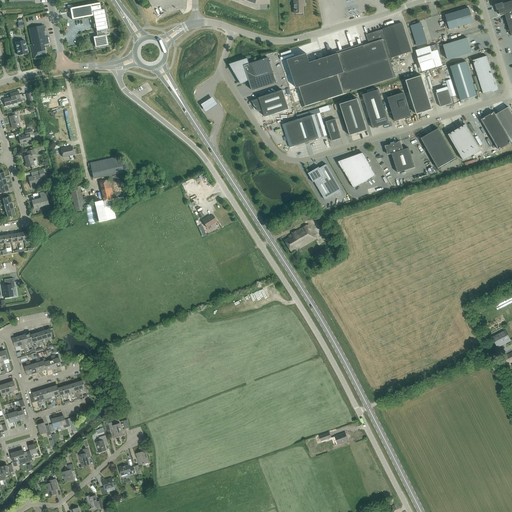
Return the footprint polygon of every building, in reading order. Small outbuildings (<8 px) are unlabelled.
[(293,0),(294,13),(303,12),(303,6),(304,6),(303,0),(293,0)] [(100,3),(70,8),(72,20),(93,16),(95,24),(95,27),(97,36),(106,35),(109,34),(104,9),(101,10),(100,6),(100,3)] [(511,3),(503,6),(503,4),(496,6),(497,11),(499,10),(501,15),(504,14),(511,36),(511,35),(511,3)] [(445,15),(449,30),(473,22),(469,8),(445,15)] [(307,54),(287,60),(296,88),(302,107),(346,93),(346,92),(350,91),(350,92),(394,78),(388,59),(411,51),(402,23),(383,29),(366,35),(369,44),(363,46),(363,44),(343,51),(343,52),(338,54),(310,63),(307,54)] [(411,26),(417,46),(427,43),(421,23),(411,26)] [(32,44),(30,44),(33,59),(46,56),(44,44),(49,43),(47,37),(46,37),(43,25),(29,28),(32,44)] [(97,36),(93,37),(93,38),(94,41),(95,47),(104,46),(108,45),(107,39),(106,35),(97,36)] [(442,45),(446,59),(474,51),(469,37),(442,45)] [(25,42),(25,40),(16,42),(17,47),(16,47),(18,55),(27,53),(25,42)] [(483,94),(491,91),(498,89),(494,78),(487,56),(472,60),(483,94)] [(231,64),(242,83),(249,80),(252,90),(276,82),(268,58),(249,64),(248,59),(232,64),(231,64)] [(450,66),(461,101),(477,96),(466,61),(450,66)] [(406,81),(416,114),(432,109),(421,76),(406,81)] [(62,86),(62,89),(39,93),(40,101),(67,96),(65,86),(62,86)] [(378,89),(362,94),(373,128),(389,123),(378,89)] [(441,106),(447,105),(447,106),(454,104),(452,97),(450,98),(448,89),(436,93),(441,106)] [(251,101),(258,112),(262,110),(265,117),(289,109),(283,90),(258,98),(259,99),(251,101)] [(11,93),(12,97),(4,99),(5,106),(18,103),(16,96),(19,95),(18,91),(11,93)] [(387,97),(395,121),(411,116),(404,92),(387,97)] [(212,97),(201,104),(205,111),(217,104),(212,97)] [(357,98),(340,104),(350,135),(367,130),(357,98)] [(511,112),(508,107),(496,114),(511,142),(511,112)] [(12,113),(12,116),(9,117),(12,128),(20,126),(17,115),(19,114),(18,111),(12,113)] [(481,120),(499,150),(511,142),(496,114),(494,112),(481,120)] [(317,113),(282,124),(290,147),(324,136),(317,113)] [(332,141),(342,138),(335,119),(326,122),(332,141)] [(481,150),(465,124),(448,134),(463,160),(481,150)] [(455,158),(438,128),(421,138),(437,168),(455,158)] [(25,131),(25,134),(18,136),(20,144),(31,141),(29,134),(33,133),(32,129),(25,131)] [(415,167),(409,148),(403,150),(400,141),(394,143),(393,142),(391,143),(392,144),(385,146),(388,154),(391,153),(397,173),(415,167)] [(65,147),(61,148),(63,157),(74,155),(72,146),(66,148),(65,147)] [(32,155),(35,154),(34,149),(27,151),(28,155),(24,156),(26,163),(25,164),(25,167),(26,167),(27,167),(37,164),(36,161),(33,161),(32,159),(33,158),(32,155)] [(354,188),(375,175),(363,152),(338,161),(354,188)] [(90,163),(93,178),(123,171),(119,156),(90,163)] [(319,167),(308,173),(313,182),(314,182),(325,200),(341,190),(326,164),(319,168),(319,167)] [(30,186),(42,182),(41,178),(45,177),(43,169),(31,172),(32,176),(28,177),(30,186)] [(123,197),(113,198),(109,179),(99,181),(104,200),(93,203),(94,208),(124,202),(123,197)] [(7,184),(0,186),(0,189),(1,193),(9,191),(7,184)] [(81,192),(80,186),(70,188),(74,207),(75,212),(85,210),(84,205),(81,192)] [(32,201),(33,204),(34,208),(48,204),(45,192),(40,194),(41,198),(32,201)] [(3,199),(4,205),(12,203),(10,196),(3,199)] [(4,205),(6,211),(13,209),(12,203),(4,205)] [(15,215),(13,209),(6,211),(8,217),(15,215)] [(306,210),(293,217),(296,221),(302,217),(304,221),(310,218),(306,210)] [(213,215),(210,217),(209,215),(205,218),(203,219),(204,222),(207,227),(210,225),(211,228),(213,228),(214,227),(215,225),(213,223),(216,221),(213,215)] [(284,240),(292,252),(296,249),(297,250),(317,238),(308,224),(289,236),(289,237),(284,240)] [(316,258),(323,254),(328,252),(326,248),(321,251),(314,255),(316,258)] [(15,287),(13,278),(4,279),(5,285),(2,285),(4,297),(13,296),(12,288),(15,287)] [(30,343),(32,346),(32,349),(34,348),(33,346),(34,346),(33,342),(30,335),(30,333),(25,335),(28,344),(30,343)] [(35,333),(30,335),(33,342),(35,342),(36,344),(38,343),(35,333)] [(501,344),(502,345),(508,342),(507,341),(509,340),(505,333),(502,335),(501,333),(497,335),(498,337),(494,339),(498,346),(501,344)] [(24,349),(20,336),(12,339),(14,348),(21,346),(22,349),(24,349)] [(55,355),(53,356),(57,368),(62,367),(59,358),(56,359),(55,355)] [(40,358),(38,359),(42,372),(46,370),(44,361),(41,362),(40,358)] [(43,359),(44,361),(46,370),(47,372),(52,370),(49,361),(46,362),(45,358),(43,359)] [(30,362),(28,362),(32,375),(37,373),(34,364),(31,365),(30,362)] [(8,383),(3,384),(6,393),(9,392),(10,396),(12,396),(8,383)] [(61,398),(60,396),(58,388),(57,386),(52,387),(55,396),(58,395),(59,399),(61,398)] [(47,389),(42,390),(45,399),(48,398),(49,402),(51,401),(47,389)] [(30,398),(32,403),(38,401),(39,405),(41,404),(37,392),(32,393),(33,397),(30,398)] [(22,410),(19,411),(18,407),(16,408),(20,420),(25,419),(22,410)] [(8,418),(10,423),(15,422),(12,413),(9,414),(8,410),(6,411),(7,413),(4,414),(5,419),(8,418)] [(63,416),(57,418),(60,426),(63,425),(64,428),(70,426),(68,419),(65,420),(63,416)] [(52,432),(55,431),(54,428),(57,427),(58,430),(61,429),(60,426),(57,418),(51,420),(52,424),(49,425),(52,432)] [(40,434),(47,432),(48,436),(51,435),(48,425),(45,426),(44,423),(38,425),(40,434)] [(123,435),(119,424),(112,426),(111,423),(105,424),(108,431),(112,430),(113,433),(115,438),(123,435)] [(330,432),(319,436),(321,442),(332,438),(330,432)] [(335,437),(338,444),(348,441),(345,433),(335,437)] [(107,443),(105,436),(99,437),(100,441),(96,443),(99,452),(106,450),(104,444),(107,443)] [(27,454),(29,461),(32,460),(32,458),(34,458),(33,454),(37,453),(34,444),(28,446),(30,453),(27,453),(27,454)] [(88,448),(83,450),(84,454),(78,455),(82,467),(90,465),(88,458),(91,457),(88,448)] [(23,450),(16,452),(19,461),(20,465),(29,462),(29,461),(27,454),(24,454),(23,450)] [(149,462),(145,451),(136,454),(138,460),(139,465),(149,462)] [(16,462),(19,461),(16,452),(10,454),(14,467),(17,466),(16,462)] [(74,471),(72,464),(67,466),(68,471),(63,472),(66,482),(73,479),(71,472),(74,471)] [(136,473),(134,467),(133,467),(129,468),(128,465),(124,467),(124,466),(119,467),(121,476),(127,474),(128,475),(135,473),(136,473)] [(0,471),(0,481),(5,480),(4,476),(9,475),(6,466),(0,467),(0,468),(1,471),(0,471)] [(58,487),(55,479),(48,481),(49,484),(45,485),(49,496),(57,494),(55,488),(58,487)] [(111,479),(102,482),(104,488),(100,489),(102,495),(108,494),(106,489),(114,486),(111,479)] [(90,504),(91,508),(97,506),(98,510),(104,508),(101,500),(98,501),(96,495),(90,497),(90,495),(86,497),(88,505),(90,504)]
